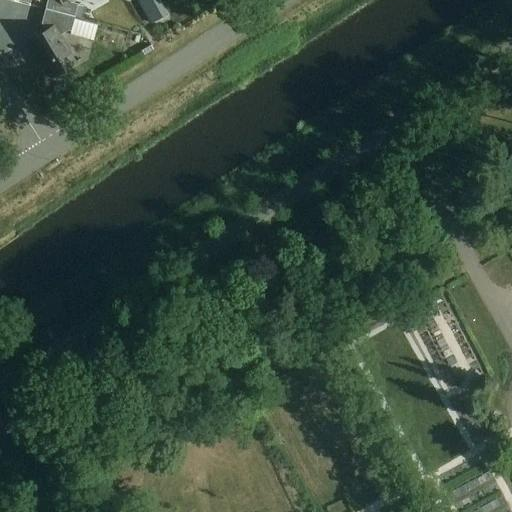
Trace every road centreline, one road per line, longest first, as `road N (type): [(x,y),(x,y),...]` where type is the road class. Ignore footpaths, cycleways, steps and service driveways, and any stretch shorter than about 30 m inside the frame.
road 1 (unclassified): [(0,381),(511,52)]
road 2 (tertiary): [(48,150),(277,0)]
